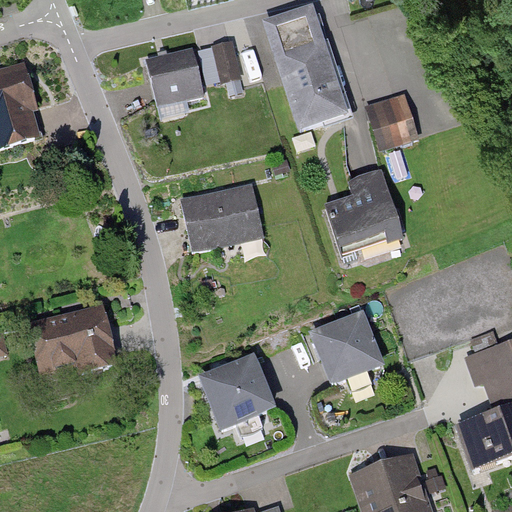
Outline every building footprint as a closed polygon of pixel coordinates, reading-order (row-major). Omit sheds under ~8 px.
[(311,15),(267,30),(302,134),(346,119),(311,15)] [(232,51),(217,55),(224,84),(239,81),(232,51)] [(194,55),(147,66),(156,104),(184,98),(185,104),(205,99),(194,55)] [(0,152),(37,142),(29,116),(36,114),(26,77),(0,84),(0,152)] [(401,108),(372,118),(381,147),(411,137),(401,108)] [(356,208),(328,217),(340,254),(401,234),(383,178),(350,188),(356,208)] [(253,190),(182,206),(193,257),(222,250),(220,243),(263,234),(253,190)] [(102,315),(33,331),(43,376),(80,367),(82,377),(114,370),(102,315)] [(362,322),(314,341),(333,388),(381,369),(362,322)] [(511,397),(511,346),(475,359),(491,405),(511,397)] [(252,365),(204,385),(224,434),(272,414),(252,365)] [(511,411),(459,431),(469,461),(493,453),(497,466),(511,460),(511,411)] [(380,474),(354,482),(364,511),(427,511),(412,467),(381,478),(380,474)]
